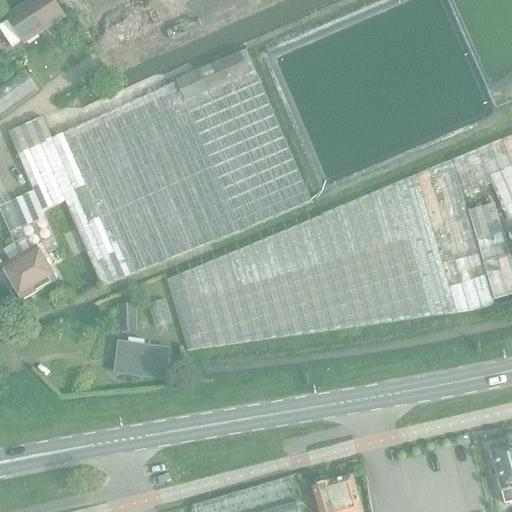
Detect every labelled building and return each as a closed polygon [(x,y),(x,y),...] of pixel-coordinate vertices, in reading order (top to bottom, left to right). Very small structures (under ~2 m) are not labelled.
[(22,41),(24,44),(63,18),(51,0),(35,0),(7,19),(8,21),(0,26),(0,29),(12,47),(22,41)] [(176,82),(177,84),(186,106),(257,75),(246,52),(176,82)] [(0,119),(39,92),(23,70),(0,86),(0,119)] [(12,204),(0,208),(0,209),(15,245),(21,258),(37,247),(43,257),(59,251),(59,250),(44,212),(66,203),(103,289),(253,230),(313,204),(257,75),(186,106),(177,84),(52,140),(18,156),(35,194),(12,204)] [(9,134),(18,156),(52,140),(43,120),(9,134)] [(511,137),(167,283),(188,352),(495,309),(492,301),(511,295),(511,267),(494,207),(467,213),(463,198),(492,187),(508,222),(511,219),(511,137)] [(15,245),(4,251),(12,263),(21,258),(15,245)] [(43,257),(37,247),(21,258),(12,263),(2,269),(14,288),(11,293),(15,300),(21,300),(22,302),(57,280),(43,257)] [(166,300),(149,306),(155,329),(173,324),(166,300)] [(136,332),(135,308),(119,309),(120,333),(136,332)] [(169,353),(143,349),(145,341),(129,339),(128,346),(120,345),(115,373),(164,381),(169,353)] [(511,437),(507,439),(503,444),(489,448),(501,494),(502,494),(505,506),(511,503),(511,437)] [(361,511),(351,478),(331,484),(330,482),(324,479),(317,481),(313,487),(321,511),(361,511)] [(246,511),(293,498),(288,479),(192,507),(194,511),(246,511)]
